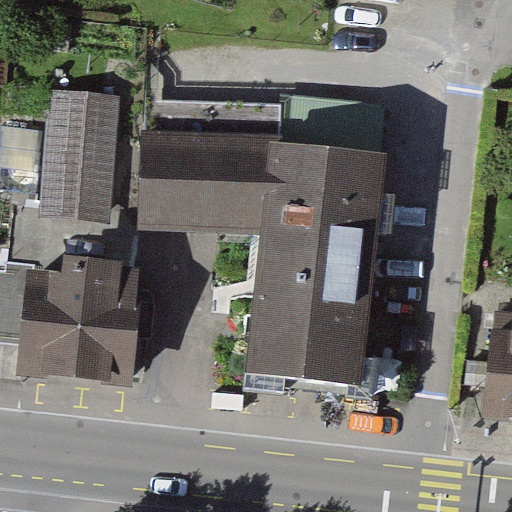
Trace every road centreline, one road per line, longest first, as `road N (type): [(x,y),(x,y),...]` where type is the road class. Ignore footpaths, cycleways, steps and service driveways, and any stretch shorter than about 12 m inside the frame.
road 1 (residential): [(417,496),(468,89),(506,0)]
road 2 (secondary): [(417,496),(17,451)]
road 3 (unknown): [(165,467),(179,274)]
